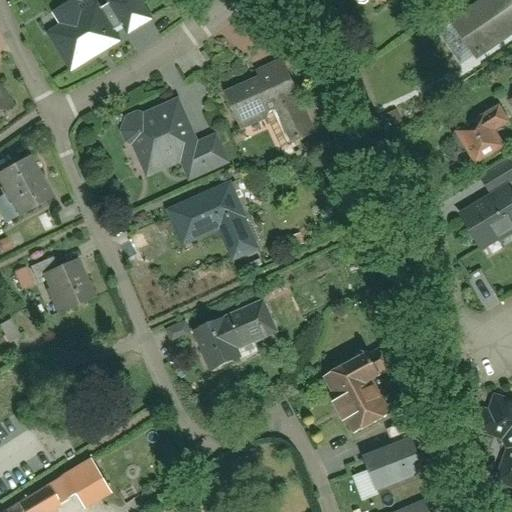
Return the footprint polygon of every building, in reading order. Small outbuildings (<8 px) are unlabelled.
[(93,9),(87,0),(40,0),(38,2),(56,31),(93,9)] [(511,0),(455,0),(444,7),(468,44),(511,15),(511,0)] [(273,136),(310,119),(272,38),(204,70),(227,118),(258,104),(273,136)] [(0,115),(12,107),(0,90),(0,115)] [(184,175),(227,154),(210,122),(193,130),(178,99),(121,127),(146,177),(177,161),(184,175)] [(504,149),(495,132),(509,124),(499,108),(456,134),(475,166),(504,149)] [(0,181),(20,217),(51,200),(28,159),(0,174),(0,181)] [(229,259),(260,245),(231,183),(169,212),(184,244),(215,229),(229,259)] [(463,217),(480,247),(511,228),(511,193),(510,190),(463,217)] [(62,312),(93,299),(76,261),(46,274),(62,312)] [(201,332),(216,366),(292,333),(276,299),(201,332)] [(308,363),(342,432),(390,408),(367,362),(382,354),(371,332),(308,363)] [(511,405),(497,400),(491,416),(485,414),(480,429),(505,438),(511,449),(500,480),(511,483),(511,405)] [(378,491),(425,473),(412,441),(365,460),(378,491)] [(440,511),(435,499),(405,511),(440,511)]
